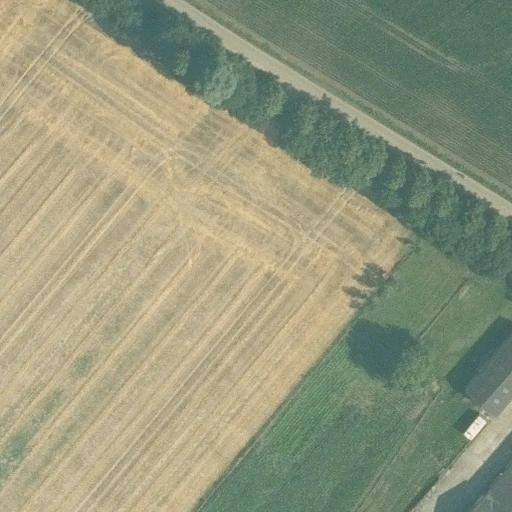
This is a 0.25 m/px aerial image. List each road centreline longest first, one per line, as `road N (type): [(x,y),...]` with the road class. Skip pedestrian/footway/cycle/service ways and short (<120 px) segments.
road 1 (unclassified): [(511,217),(157,0)]
road 2 (unknown): [(511,415),(431,511)]
